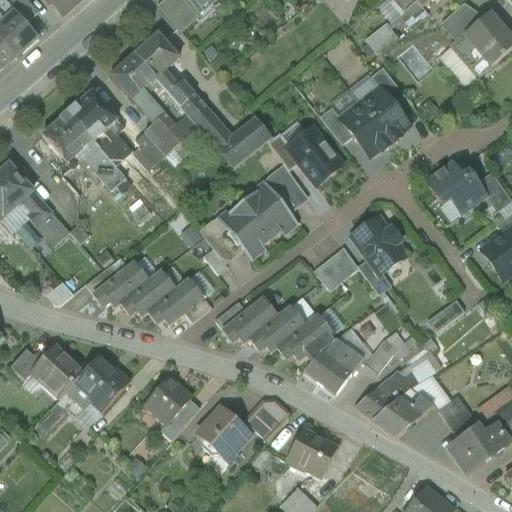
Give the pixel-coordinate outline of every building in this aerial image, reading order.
[(4,3),(14,16),(25,29),(39,17),(24,0),(7,0),(4,3)] [(85,0),(84,0),(42,0),(62,21),(85,0)] [(221,0),(179,0),(198,21),(221,0)] [(434,0),(388,0),(403,17),(416,6),(421,12),(434,0)] [(14,16),(4,3),(0,6),(0,21),(3,25),(14,16)] [(476,29),(460,11),(440,29),(456,47),(457,48),(465,41),(464,40),(476,29)] [(3,25),(0,27),(0,45),(15,62),(37,43),(25,29),(14,16),(3,25)] [(476,29),(464,40),(465,41),(457,48),(456,47),(451,52),(439,63),(465,92),(478,82),(511,51),(511,45),(488,18),(476,29)] [(386,28),(365,44),(377,61),(398,44),(386,28)] [(157,38),(139,55),(138,55),(133,59),(155,83),(164,75),(179,62),(157,38)] [(0,45),(0,70),(2,73),(15,62),(0,45)] [(133,59),(109,80),(131,105),(131,104),(142,94),(154,84),(155,83),(133,59)] [(404,101),(382,73),(370,82),(377,92),(379,91),(393,110),(404,101)] [(211,117),(183,86),(178,90),(164,75),(155,83),(154,84),(187,120),(196,131),(210,119),(211,117)] [(393,110),(379,91),(377,92),(358,107),(391,149),(402,141),(401,139),(411,132),(393,110)] [(175,131),(142,94),(131,104),(131,105),(152,130),(143,137),(144,138),(164,161),(197,132),(196,131),(187,120),(175,131)] [(134,147),(116,126),(117,125),(91,96),(67,118),(93,146),(117,173),(132,159),(131,158),(138,152),(134,147)] [(339,122),(338,123),(352,142),(370,164),(380,156),(381,158),(391,149),(358,107),(339,122)] [(352,142),(338,123),(339,122),(331,113),(319,122),(342,151),(352,142)] [(67,118),(42,140),(67,169),(87,151),(93,146),(67,118)] [(254,123),(230,142),(210,119),(196,131),(197,132),(233,173),(266,147),(271,143),(254,123)] [(342,171),(312,133),(289,151),(286,154),(298,169),(315,191),(342,171)] [(164,161),(144,138),(134,147),(138,152),(131,158),(132,159),(147,176),(164,161)] [(289,151),(279,138),(272,144),(271,143),(266,147),(283,170),(288,177),(298,169),(286,154),(289,151)] [(117,173),(93,146),(87,151),(89,154),(87,159),(94,167),(93,174),(111,196),(126,183),(117,173)] [(476,188),(469,179),(463,183),(452,168),(425,187),(442,210),(450,205),(461,220),(485,203),(486,202),(476,188)] [(9,169),(0,176),(0,217),(4,222),(21,207),(32,196),(9,169)] [(288,177),(283,170),(267,183),(273,190),(269,193),(285,214),(304,199),(288,177)] [(511,207),(491,178),(476,188),(486,202),(485,203),(496,218),(511,207)] [(269,193),(260,201),(257,197),(242,208),(272,246),(281,238),(276,232),(282,227),(285,231),(293,225),(285,214),(269,193)] [(52,219),(32,196),(21,207),(22,208),(23,207),(32,217),(27,222),(36,232),(52,219)] [(272,246),(242,208),(228,219),(231,223),(222,231),(238,251),(247,262),(255,255),(251,251),(257,247),(263,253),(272,246)] [(511,217),(495,230),(502,240),(511,232),(511,217)] [(69,238),(52,219),(36,232),(53,252),(69,238)] [(387,236),(377,223),(351,242),(367,265),(379,281),(382,279),(406,262),(396,249),(400,246),(391,233),(387,236)] [(222,231),(218,234),(212,226),(199,237),(221,265),(238,251),(222,231)] [(88,243),(77,231),(69,238),(80,250),(88,243)] [(511,232),(502,240),(480,255),(502,286),(511,279),(511,232)] [(357,273),(343,253),(332,262),(348,282),(358,275),(357,273)] [(212,255),(203,262),(218,281),(227,274),(221,265),(212,255)] [(348,282),(332,262),(323,269),(339,290),(348,282)] [(379,281),(367,265),(357,273),(358,275),(378,301),(391,292),(382,279),(379,281)] [(93,301),(92,301),(103,314),(109,309),(114,315),(120,310),(148,288),(133,269),(118,281),(93,301)] [(339,290),(323,269),(313,277),(329,297),(339,290)] [(110,271),(85,291),(93,301),(118,281),(110,271)] [(148,288),(120,310),(130,323),(136,317),(141,323),(147,319),(175,296),(161,278),(148,288)] [(175,296),(147,319),(157,331),(164,326),(169,332),(184,320),(203,305),(188,286),(175,296)] [(62,288),(46,301),(54,311),(59,312),(73,301),(62,288)] [(203,305),(184,320),(192,329),(211,314),(203,304),(203,305)] [(222,336),(221,337),(232,350),(239,345),(243,350),(249,346),(277,323),(262,304),(245,318),(222,336)] [(455,306),(426,327),(434,339),(463,318),(455,306)] [(238,308),(214,327),(222,336),(245,318),(238,308)] [(277,323),(249,346),(259,358),(266,353),(270,359),(276,354),(304,332),(290,313),(277,323)] [(304,332),(276,354),(286,367),(293,362),(298,368),(305,362),(311,369),(320,358),(333,348),(329,343),(332,341),(317,322),(304,332)] [(420,351),(426,359),(433,354),(436,352),(430,343),(420,351)] [(384,345),(364,370),(377,380),(397,355),(384,345)] [(333,348),(320,358),(311,369),(304,378),(335,402),(351,381),(361,367),(345,354),(335,346),(334,346),(335,347),(333,348)] [(420,351),(401,364),(408,372),(426,359),(420,351)] [(39,367),(30,378),(59,405),(65,399),(72,391),(86,376),(73,363),(70,366),(54,352),(39,367)] [(410,376),(419,388),(429,382),(445,371),(433,354),(426,359),(408,372),(410,376)] [(26,355),(10,372),(24,385),(30,378),(39,367),(26,355)] [(86,376),(72,391),(91,409),(101,418),(129,388),(116,376),(114,378),(98,363),(86,376)] [(386,384),(353,413),(372,427),(405,397),(395,391),(402,380),(396,376),(387,385),(386,384)] [(410,376),(403,381),(402,380),(395,391),(405,397),(409,394),(410,395),(419,388),(410,376)] [(448,409),(429,382),(419,388),(410,395),(432,412),(437,416),(448,409)] [(192,404),(168,383),(144,411),(167,430),(168,431),(175,424),(189,407),(192,404)] [(91,409),(72,391),(65,399),(84,417),(91,409)] [(490,404),(499,416),(511,406),(511,397),(508,391),(490,404)] [(409,394),(405,397),(372,427),(395,444),(432,412),(410,395),(409,394)] [(448,409),(437,416),(457,446),(475,433),(469,425),(471,424),(456,402),(448,409)] [(494,419),(499,416),(490,404),(476,414),(485,426),(494,419)] [(511,406),(499,416),(494,419),(508,437),(511,433),(511,406)] [(189,407),(175,424),(185,432),(199,416),(189,407)] [(282,430),(260,410),(244,428),(266,448),(282,430)] [(248,439),(220,414),(196,441),(201,445),(202,454),(210,461),(203,468),(219,483),(231,470),(225,465),(248,439)] [(54,418),(43,430),(48,436),(60,424),(54,418)] [(175,424),(168,431),(167,430),(162,437),(172,447),(185,432),(175,424)] [(457,446),(446,454),(466,481),(509,450),(495,431),(480,440),(475,433),(457,446)] [(0,453),(9,443),(0,435),(0,453)] [(337,454),(303,435),(285,468),(304,477),(305,476),(321,484),(337,454)] [(316,511),(297,493),(279,511),(280,511),(316,511)] [(447,511),(425,493),(409,511),(447,511)]
